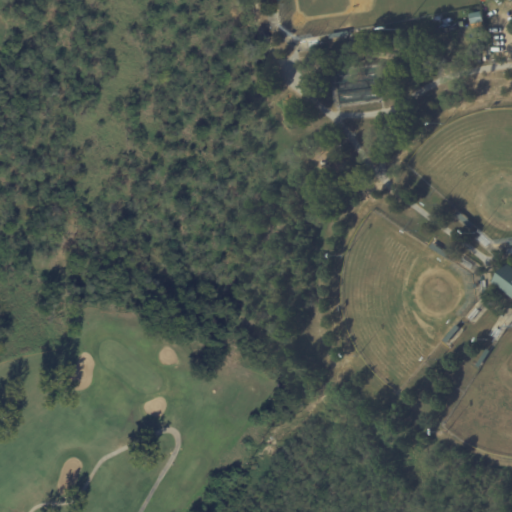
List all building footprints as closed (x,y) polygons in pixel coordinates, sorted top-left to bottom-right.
[(470,227),(455,214),(458,210),(473,224),(470,227)] [(450,253),(447,256),(431,246),(434,242),(450,253)] [(511,294),(495,281),(510,261),(511,262),(511,294)] [(462,328),(449,343),(445,339),(458,324),(462,328)] [(491,350),(480,366),(477,364),(487,348),(491,350)]
